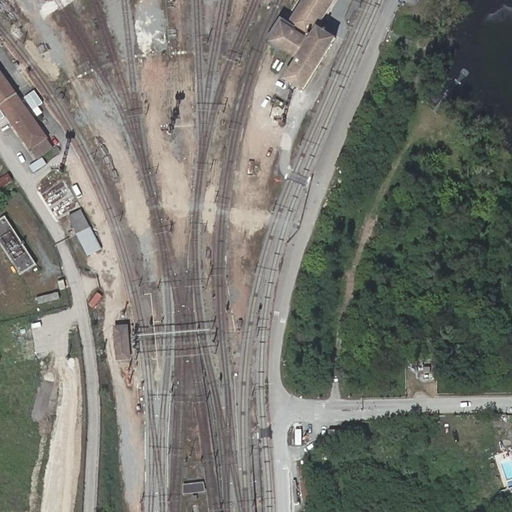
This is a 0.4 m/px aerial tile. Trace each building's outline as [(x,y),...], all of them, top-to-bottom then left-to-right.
[(315,27),(332,0),(299,0),(292,12),(315,27)] [(334,38),(315,27),(281,81),(300,93),(334,38)] [(0,112),(27,152),(29,151),(44,140),(45,139),(0,73),(0,112)] [(35,108),(44,101),(35,89),(26,96),(35,108)] [(44,140),(29,151),(35,160),(51,149),(44,140)] [(43,162),(46,167),(58,158),(55,153),(43,162)] [(65,217),(74,234),(87,228),(79,210),(65,217)] [(9,215),(0,218),(0,236),(18,274),(33,266),(9,215)] [(111,327),(114,361),(129,359),(126,326),(111,327)] [(205,481),(184,483),(185,492),(206,489),(205,481)]
